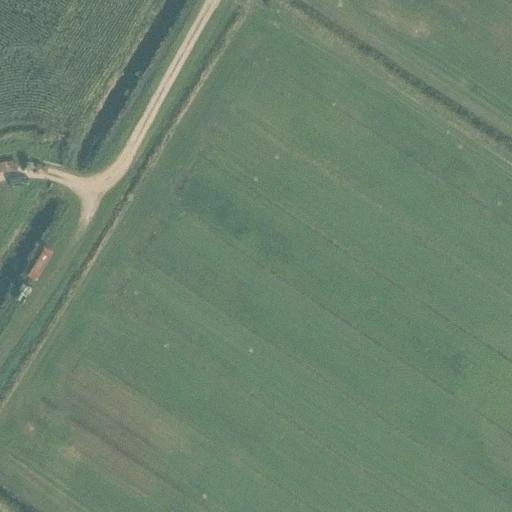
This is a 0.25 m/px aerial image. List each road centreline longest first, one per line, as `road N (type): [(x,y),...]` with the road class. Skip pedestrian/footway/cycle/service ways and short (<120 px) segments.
road 1 (track): [(0,173),(87,187),(105,181),(216,0)]
road 2 (track): [(87,187),(82,228),(0,360)]
